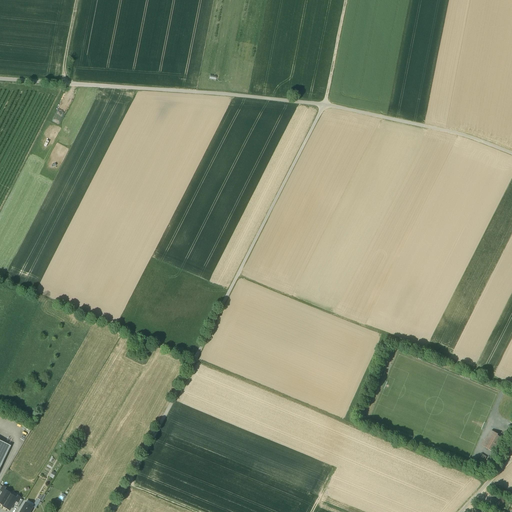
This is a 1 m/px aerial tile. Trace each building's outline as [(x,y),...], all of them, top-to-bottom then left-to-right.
[(498,435),(492,431),(491,431),(492,431),(488,437),(487,437),(490,439),(485,447),(495,454),(504,440),(498,436),(498,435)] [(0,441),(0,467),(10,446),(0,441)] [(5,488),(3,486),(2,487),(0,491),(2,492),(0,495),(1,496),(0,496),(0,503),(3,506),(10,495),(11,494),(4,490),(5,488)] [(10,495),(3,506),(9,510),(13,505),(13,504),(15,501),(18,502),(20,499),(20,498),(17,496),(16,498),(10,495)] [(20,499),(18,502),(15,501),(13,504),(13,505),(18,508),(22,500),(20,499)]
